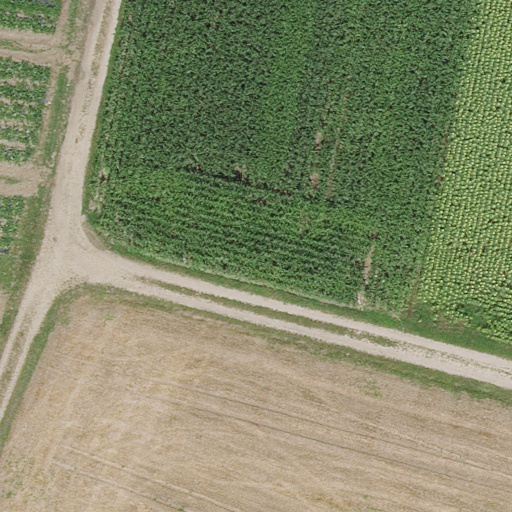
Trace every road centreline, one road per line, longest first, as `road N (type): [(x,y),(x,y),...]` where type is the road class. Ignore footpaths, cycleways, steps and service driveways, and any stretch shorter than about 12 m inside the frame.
road 1 (track): [(60,254),(511,385)]
road 2 (track): [(0,402),(60,254),(104,0)]
